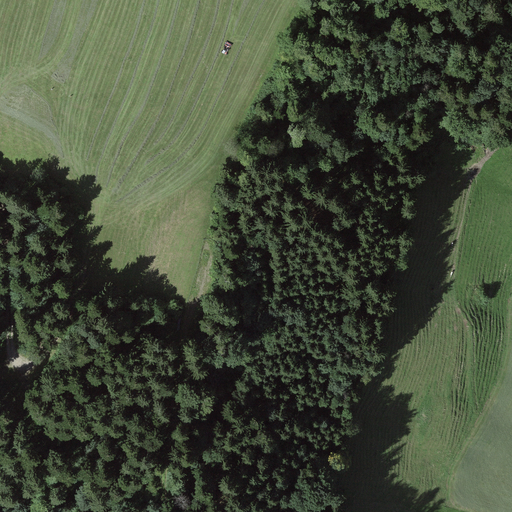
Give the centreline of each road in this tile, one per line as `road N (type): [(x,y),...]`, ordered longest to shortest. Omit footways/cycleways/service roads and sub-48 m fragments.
road 1 (track): [(0,207),(9,333),(26,363),(51,355),(89,251)]
road 2 (track): [(168,511),(168,412),(187,311)]
